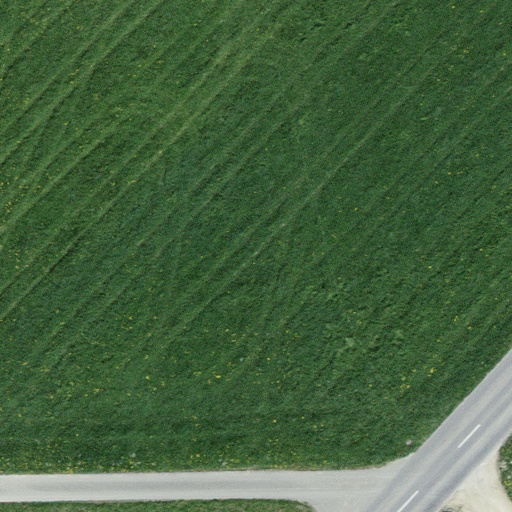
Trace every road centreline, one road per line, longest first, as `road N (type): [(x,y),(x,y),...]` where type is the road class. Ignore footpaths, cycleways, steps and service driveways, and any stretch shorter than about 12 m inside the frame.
road 1 (residential): [(0,487),(282,482),(343,492),(383,511)]
road 2 (tertiary): [(394,511),(511,386)]
